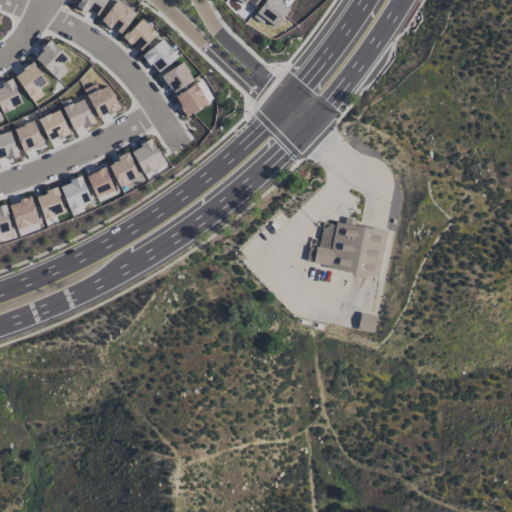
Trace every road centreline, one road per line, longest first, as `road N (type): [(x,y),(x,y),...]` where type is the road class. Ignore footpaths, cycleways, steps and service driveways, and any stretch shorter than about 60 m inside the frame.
road 1 (primary): [(0,323),(116,274),(228,199),(306,125),(396,0)]
road 2 (primary): [(360,0),(290,99),(220,163),(128,230),(0,290)]
road 3 (residential): [(175,139),(124,71),(71,31),(5,0)]
road 4 (residential): [(160,0),(279,111),(306,125)]
road 5 (residential): [(0,180),(155,109)]
road 6 (residential): [(306,125),(197,0)]
